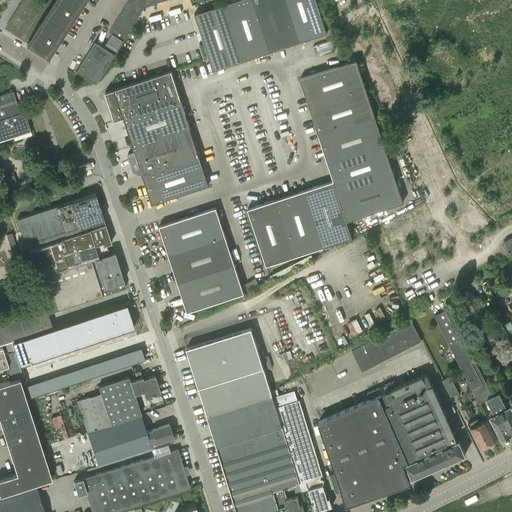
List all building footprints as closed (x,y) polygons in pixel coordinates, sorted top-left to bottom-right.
[(31,14),(38,4),(31,0),(26,0),(21,8),(22,9),(17,17),(16,16),(9,26),(19,33),(26,22),(25,21),(30,13),(31,14)] [(53,0),(28,38),(39,46),(51,53),(51,52),(50,52),(84,0),(53,0)] [(137,0),(129,0),(129,1),(143,10),(144,8),(137,0)] [(253,0),(234,0),(223,4),(241,60),(270,51),(253,0)] [(298,42),(284,0),(253,0),(270,51),(298,42)] [(284,0),(298,42),(328,28),(326,20),(317,0),(284,0)] [(127,4),(126,6),(140,15),(141,12),(143,10),(129,1),(127,4)] [(241,60),(223,4),(194,13),(213,70),(241,60)] [(124,8),(122,11),(136,20),(138,17),(140,15),(126,6),(124,8)] [(121,13),(119,16),(133,25),(135,22),(136,20),(122,11),(121,13)] [(118,18),(116,21),(130,30),(132,27),(133,25),(119,16),(118,18)] [(115,22),(113,26),(127,35),(129,31),(130,30),(116,21),(115,22)] [(112,27),(109,32),(112,34),(123,41),(126,36),(127,35),(113,26),(112,27)] [(95,41),(76,70),(97,83),(115,53),(123,41),(112,34),(104,47),(95,41)] [(318,135),(375,116),(357,56),(345,60),(299,78),(318,135)] [(124,118),(180,99),(171,70),(125,85),(105,92),(114,119),(123,116),(124,118)] [(0,140),(30,130),(24,111),(23,112),(20,113),(12,91),(0,95),(0,140)] [(180,99),(124,118),(133,146),(190,128),(180,99)] [(375,116),(318,135),(328,163),(384,144),(375,116)] [(190,128),(133,146),(135,153),(129,155),(133,170),(140,168),(142,174),(199,156),(190,128)] [(403,202),(384,144),(328,163),(333,180),(346,220),(384,208),(403,202)] [(208,185),(199,156),(142,174),(152,203),(208,185)] [(6,185),(11,183),(8,174),(3,176),(6,185)] [(333,180),(304,190),(323,246),(352,237),(346,220),(333,180)] [(304,190),(276,199),(295,256),(323,246),(304,190)] [(103,218),(102,217),(94,193),(17,218),(25,243),(103,218)] [(295,256),(276,199),(247,208),(266,265),(295,256)] [(168,254),(225,235),(216,207),(159,225),(168,254)] [(111,242),(109,237),(105,224),(27,249),(35,276),(105,253),(103,245),(111,242)] [(11,250),(16,248),(11,233),(6,235),(11,250)] [(225,235),(168,254),(178,282),(234,264),(225,235)] [(509,261),(511,260),(511,235),(500,241),(509,261)] [(125,287),(114,251),(37,276),(49,312),(125,287)] [(244,293),(234,264),(178,282),(187,311),(244,293)] [(248,290),(259,284),(255,278),(244,284),(248,290)] [(472,317),(482,312),(472,292),(462,297),(472,317)] [(11,340),(52,327),(43,298),(0,312),(0,343),(5,342),(11,340)] [(126,303),(114,307),(122,330),(134,327),(126,303)] [(114,307),(103,310),(111,334),(122,330),(114,307)] [(479,403),(486,399),(493,396),(448,308),(434,315),(451,348),(479,403)] [(103,310),(91,314),(99,338),(111,334),(103,310)] [(91,314),(80,318),(88,342),(99,338),(91,314)] [(80,318),(69,322),(76,346),(88,342),(80,318)] [(356,319),(347,323),(352,334),(361,330),(356,319)] [(351,350),(362,371),(421,340),(410,320),(351,350)] [(69,322),(57,326),(65,349),(76,346),(69,322)] [(57,326),(46,330),(54,353),(65,349),(57,326)] [(46,330),(34,333),(42,357),(54,353),(46,330)] [(34,333),(23,337),(31,361),(42,357),(34,333)] [(494,340),(491,334),(483,338),(486,345),(494,340)] [(299,483),(272,397),(253,335),(188,355),(206,414),(234,501),(233,502),(236,511),(272,511),(279,510),(278,507),(286,505),(287,511),(303,511),(302,506),(300,506),(297,496),(287,499),(283,488),(293,485),(296,493),(302,491),(300,483),(299,483)] [(23,337),(11,341),(19,365),(31,361),(23,337)] [(2,347),(0,347),(0,367),(8,365),(9,368),(6,372),(9,380),(19,377),(22,376),(17,360),(14,350),(11,340),(5,342),(8,352),(4,353),(2,347)] [(141,347),(133,350),(137,361),(144,359),(144,357),(145,356),(143,351),(142,351),(141,347)] [(133,350),(125,352),(129,364),(137,361),(133,350)] [(125,352),(118,355),(121,366),(129,364),(125,352)] [(351,364),(354,371),(357,370),(350,352),(345,354),(350,364),(351,364)] [(118,355),(110,357),(114,369),(121,366),(118,355)] [(110,357),(103,360),(106,371),(114,369),(110,357)] [(103,360),(95,362),(99,374),(106,371),(103,360)] [(95,362),(87,365),(91,376),(99,374),(95,362)] [(87,365),(80,368),(83,379),(91,376),(87,365)] [(80,368),(72,370),(76,381),(83,379),(80,368)] [(72,370),(64,373),(68,384),(76,381),(72,370)] [(83,398),(77,400),(87,431),(140,414),(141,414),(135,395),(143,392),(145,397),(160,392),(155,375),(147,377),(143,379),(142,377),(142,376),(142,377),(140,372),(135,373),(137,378),(130,380),(129,376),(98,386),(100,392),(83,398)] [(64,373),(57,375),(60,386),(68,384),(64,373)] [(381,393),(369,399),(318,421),(335,470),(329,472),(336,490),(340,488),(346,504),(410,481),(408,477),(411,476),(412,478),(465,454),(459,439),(457,440),(426,373),(381,393)] [(57,375),(49,378),(53,389),(60,386),(57,375)] [(450,397),(458,393),(450,376),(442,380),(450,397)] [(0,494),(51,478),(19,377),(9,380),(0,383),(0,422),(1,425),(16,473),(11,474),(0,477),(0,494)] [(49,378),(42,380),(45,391),(53,389),(49,378)] [(42,380),(34,383),(38,394),(45,391),(42,380)] [(34,383),(26,385),(30,396),(38,394),(34,383)] [(369,399),(381,393),(379,387),(366,393),(369,399)] [(308,489),(318,486),(323,484),(322,483),(324,480),(320,478),(320,477),(322,476),(299,400),(296,400),(293,390),(272,397),(299,483),(300,483),(302,491),(308,489)] [(493,396),(511,432),(511,430),(511,407),(511,405),(510,405),(509,402),(505,404),(499,393),(493,396)] [(511,432),(493,396),(486,399),(492,410),(488,413),(490,416),(501,437),(511,432)] [(466,418),(474,414),(469,405),(461,409),(466,418)] [(59,414),(50,416),(54,427),(57,426),(56,422),(61,421),(59,414)] [(140,414),(87,431),(89,438),(98,466),(151,449),(151,448),(149,443),(147,435),(146,432),(140,414)] [(477,423),(480,422),(477,418),(468,422),(480,447),(487,444),(477,423)] [(486,419),(480,422),(477,423),(487,444),(496,439),(486,419)] [(153,430),(146,432),(147,435),(149,443),(151,448),(173,441),(171,436),(173,436),(169,424),(152,429),(153,430)] [(87,511),(111,511),(189,488),(177,448),(73,481),(78,495),(86,492),(90,504),(85,506),(87,511)] [(323,484),(318,486),(308,489),(315,511),(332,506),(329,498),(327,498),(323,484)] [(0,510),(0,511),(44,511),(36,486),(0,498),(0,510)]
